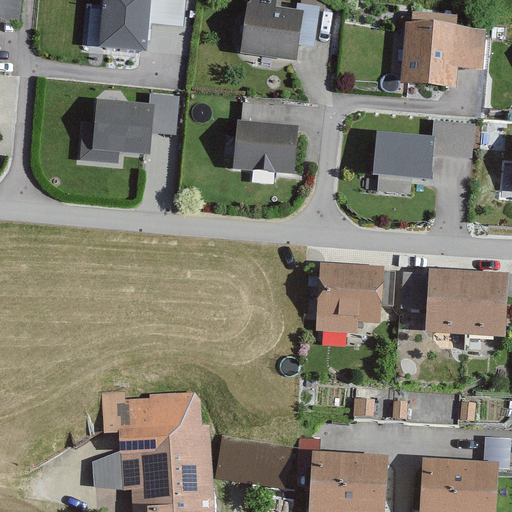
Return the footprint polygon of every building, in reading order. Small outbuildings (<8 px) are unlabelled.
[(0,0),(0,21),(15,22),(15,0),(0,0)] [(148,0),(106,0),(102,47),(144,51),(148,0)] [(286,13),(239,8),(234,56),(288,62),(289,47),(307,49),(312,11),(287,8),(286,13)] [(476,32),(396,29),(394,88),(447,90),(448,71),(474,72),(476,32)] [(87,103),(85,124),(78,124),(75,165),(113,167),(114,158),(142,160),(144,137),(171,139),(174,100),(143,98),(143,108),(87,103)] [(235,126),(229,126),(226,173),(287,176),(290,131),(279,130),(280,110),(236,107),(235,126)] [(432,143),(379,137),(375,176),(428,181),(432,143)] [(350,324),(372,324),(373,269),(310,269),(310,332),(350,333),(350,324)] [(414,339),(495,343),(498,279),(417,275),(414,339)] [(128,511),(208,511),(205,428),(196,428),(195,393),(145,395),(145,402),(120,403),(120,395),(96,396),(98,438),(112,437),(113,457),(119,457),(120,492),(128,492),(128,511)] [(289,492),(295,444),(224,434),(217,482),(289,492)] [(376,511),(378,462),(304,459),(301,511),(376,511)] [(484,511),(487,467),(416,465),(414,511),(484,511)]
